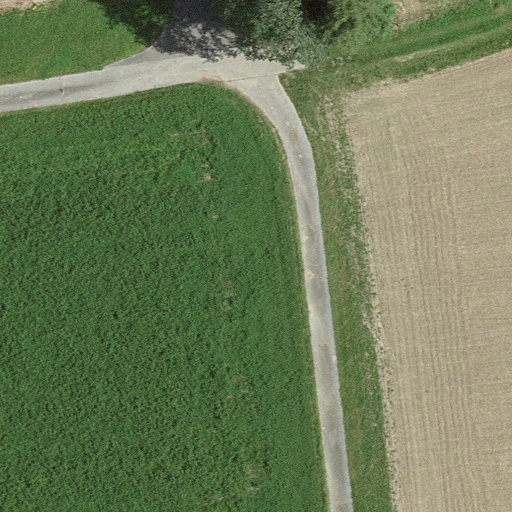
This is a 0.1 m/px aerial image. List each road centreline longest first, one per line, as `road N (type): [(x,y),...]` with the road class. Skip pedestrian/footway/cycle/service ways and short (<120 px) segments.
road 1 (track): [(0,102),(227,70),(289,92),(312,166),(346,511)]
road 2 (track): [(511,23),(289,92)]
